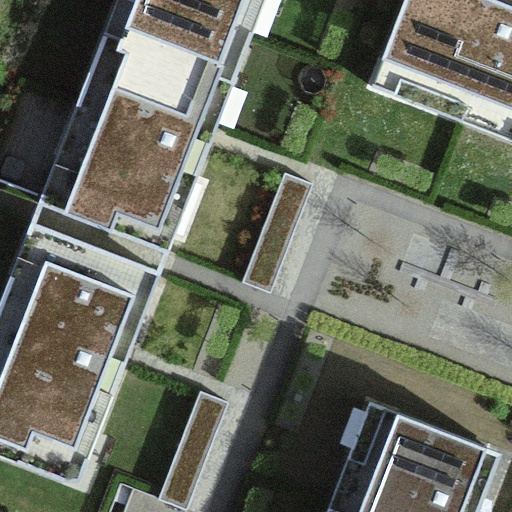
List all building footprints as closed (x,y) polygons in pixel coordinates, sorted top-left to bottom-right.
[(94,59),(76,105),(84,108),(103,115),(84,166),(65,158),(57,155),(39,203),(65,213),(153,246),(171,199),(183,169),(188,171),(199,175),(211,143),(195,137),(221,69),(237,75),(253,32),(243,28),(238,26),(235,25),(170,0),(147,0),(121,69),(94,59)] [(170,0),(235,25),(244,0),(170,0)] [(511,0),(404,0),(371,86),(511,140),(511,0)] [(0,454),(63,479),(84,426),(98,432),(125,362),(110,356),(146,265),(58,232),(38,285),(11,275),(0,303),(0,406),(1,407),(0,409),(0,454)] [(477,511),(501,452),(369,401),(326,511),(477,511)]
